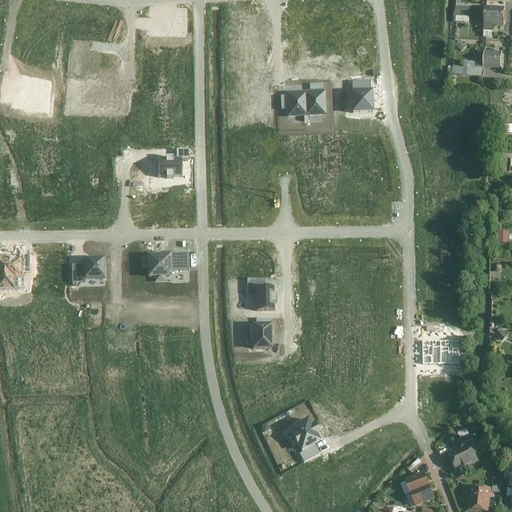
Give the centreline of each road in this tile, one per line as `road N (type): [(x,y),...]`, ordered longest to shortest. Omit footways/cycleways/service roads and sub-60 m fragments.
road 1 (residential): [(5,500),(146,498),(118,286),(124,235)]
road 2 (residential): [(408,231),(409,406),(328,448)]
road 3 (residential): [(378,0),(389,106),(407,174),(408,231)]
road 4 (residential): [(285,233),(124,235)]
road 5 (residential): [(124,235),(0,236)]
road 6 (residential): [(408,231),(285,233)]
